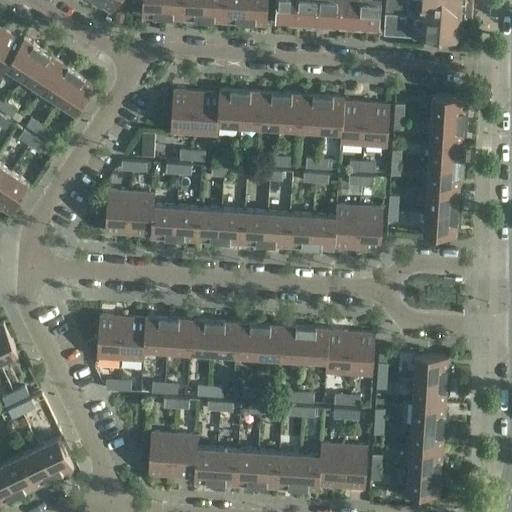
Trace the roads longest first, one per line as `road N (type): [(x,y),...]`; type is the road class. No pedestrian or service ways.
road 1 (residential): [(511,72),(129,47)]
road 2 (residential): [(380,289),(27,267)]
road 3 (residential): [(24,246),(37,214),(128,87),(129,47)]
road 4 (residential): [(104,497),(97,453),(23,295)]
road 5 (residential): [(380,289),(403,321),(511,328)]
road 6 (residential): [(511,267),(409,262),(380,289)]
